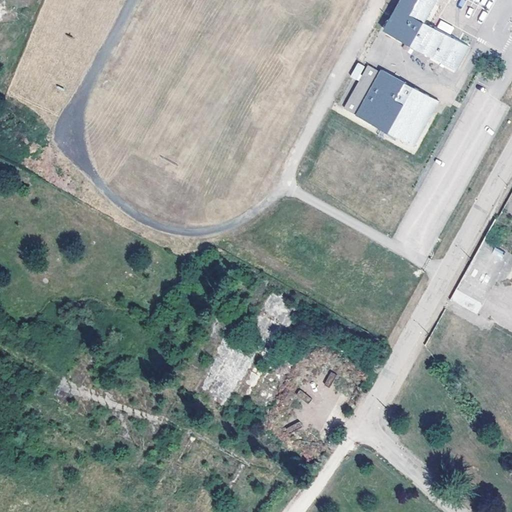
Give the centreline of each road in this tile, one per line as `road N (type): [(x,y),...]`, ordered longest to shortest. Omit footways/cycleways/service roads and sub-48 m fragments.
road 1 (residential): [(511,154),(360,423)]
road 2 (residential): [(452,511),(360,423)]
